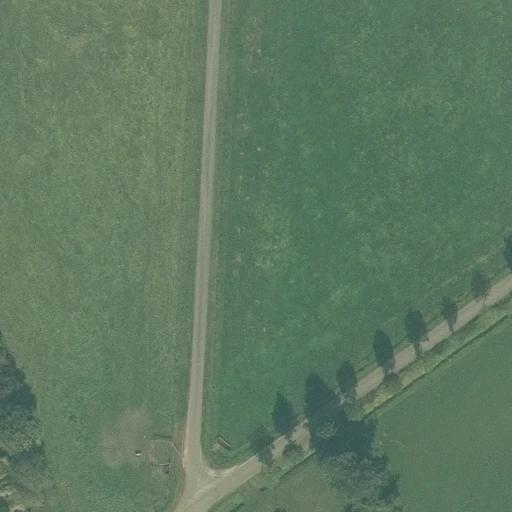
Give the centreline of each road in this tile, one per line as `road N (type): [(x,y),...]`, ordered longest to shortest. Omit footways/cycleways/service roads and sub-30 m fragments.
road 1 (unclassified): [(192,505),(215,0)]
road 2 (unclassified): [(192,505),(511,287)]
